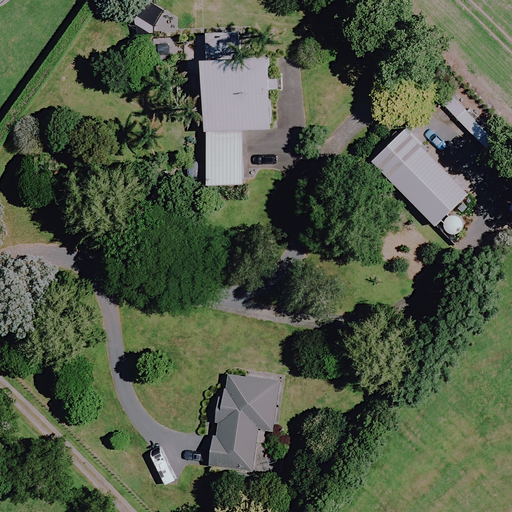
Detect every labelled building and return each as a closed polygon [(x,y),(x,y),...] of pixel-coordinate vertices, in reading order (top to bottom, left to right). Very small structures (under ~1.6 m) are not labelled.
[(242,34),(209,34),(209,129),(276,128),(276,57),(242,57),(242,34)] [(450,88),(439,98),(492,155),(503,145),(450,88)] [(470,194),(406,128),(374,159),(438,225),(470,194)] [(248,184),(247,141),(210,142),(211,184),(248,184)] [(282,380),(230,373),(227,396),(222,395),(214,466),(255,471),(260,429),(276,431),(282,380)]
